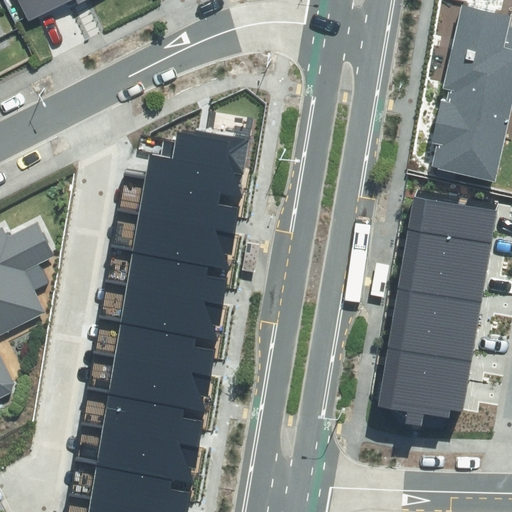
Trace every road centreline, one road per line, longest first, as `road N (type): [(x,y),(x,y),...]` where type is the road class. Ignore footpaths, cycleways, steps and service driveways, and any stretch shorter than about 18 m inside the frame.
road 1 (tertiary): [(380,25),(305,485)]
road 2 (tertiary): [(257,480),(331,20)]
road 3 (residential): [(0,140),(199,38),(263,23),(331,20)]
road 4 (residential): [(305,485),(511,491)]
